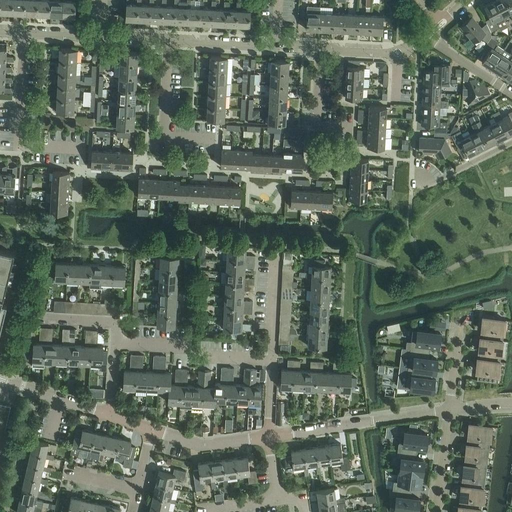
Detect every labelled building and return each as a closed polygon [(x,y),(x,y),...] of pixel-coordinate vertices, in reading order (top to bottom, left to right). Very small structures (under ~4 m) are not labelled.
[(13,0),(1,0),(1,13),(13,14),(13,0)] [(13,0),(13,14),(26,15),(26,0),(13,0)] [(39,0),(26,0),(26,15),(38,15),(39,0)] [(51,0),(53,0),(49,0),(46,0),(39,0),(38,15),(50,16),(51,0)] [(66,1),(65,0),(61,0),(62,1),(53,0),(51,0),(50,16),(63,16),(63,1),(66,1)] [(63,1),(63,16),(75,17),(76,2),(78,2),(78,0),(74,0),(74,1),(66,1),(63,1)] [(140,5),(141,4),(141,0),(137,0),(137,5),(126,4),(125,20),(139,20),(140,5)] [(152,5),(154,5),(154,0),(149,0),(150,5),(141,4),(140,5),(139,20),(152,21),(152,5)] [(164,6),(166,6),(166,0),(162,0),(162,6),(154,5),(152,5),(152,21),(163,22),(164,6)] [(176,6),(179,6),(179,0),(174,0),(175,6),(166,6),(164,6),(163,22),(175,22),(176,6)] [(188,7),(191,7),(191,0),(187,0),(187,7),(179,7),(179,6),(176,6),(175,22),(187,23),(188,7)] [(200,8),(203,8),(204,0),(200,0),(199,8),(191,7),(188,7),(187,23),(199,24),(200,8)] [(238,10),(237,26),(250,27),(251,12),(253,12),(253,3),(255,3),(255,1),(250,0),(250,3),(249,3),(249,11),(241,10),(238,10)] [(511,18),(511,11),(506,0),(496,0),(495,1),(503,17),(509,13),(511,18)] [(213,9),(216,9),(216,1),(212,1),(212,9),(203,8),(200,8),(199,24),(212,25),(213,9)] [(226,10),(228,10),(229,2),(224,1),(224,10),(216,9),(213,9),(212,25),(225,25),(226,10)] [(505,20),(503,17),(495,1),(485,6),(491,18),(485,21),(487,23),(487,24),(491,32),(500,28),(498,23),(505,20)] [(238,10),(241,10),(241,2),(237,2),(236,10),(228,10),(226,10),(225,25),(237,26),(238,10)] [(320,30),(321,13),(307,12),(306,29),(320,30)] [(332,31),(333,13),(321,13),(320,30),(332,31)] [(345,31),(346,14),(333,13),(332,31),(345,31)] [(358,32),(358,15),(346,14),(345,31),(358,32)] [(370,33),(371,15),(358,15),(358,32),(370,33)] [(371,15),(370,33),(383,34),(384,16),(371,15)] [(487,24),(487,23),(481,28),(472,17),(461,27),(474,42),(480,37),(487,42),(492,35),(491,35),(491,32),(487,24)] [(491,69),(504,49),(498,45),(499,42),(496,40),(499,35),(492,35),(487,42),(484,47),(490,51),(482,63),(491,69)] [(500,75),(511,56),(511,47),(510,50),(511,51),(511,53),(504,49),(491,69),(500,75)] [(0,60),(6,61),(14,62),(12,57),(6,57),(7,48),(0,48),(0,60)] [(59,62),(76,64),(77,49),(60,48),(59,62)] [(120,65),(137,65),(138,52),(120,51),(120,65)] [(210,69),(227,70),(228,57),(210,56),(210,69)] [(510,80),(511,76),(511,56),(500,75),(510,80)] [(6,67),(6,61),(0,60),(0,71),(5,71),(14,72),(12,67),(6,67)] [(271,72),(289,73),(289,61),(272,60),(271,72)] [(76,76),(76,64),(59,62),(58,76),(76,76)] [(137,78),(137,65),(120,65),(119,77),(137,78)] [(347,66),(347,77),(364,78),(364,67),(353,67),(348,66),(347,66)] [(226,83),(227,70),(210,69),(209,82),(226,83)] [(424,70),(424,81),(430,81),(449,82),(450,79),(450,70),(442,69),(442,71),(424,70)] [(5,77),(5,71),(0,71),(0,81),(5,82),(13,82),(11,78),(5,77)] [(288,86),(289,73),(271,72),(270,85),(288,86)] [(75,89),(76,76),(58,76),(58,88),(75,89)] [(136,91),(137,78),(119,77),(119,90),(136,91)] [(346,77),(346,87),(363,88),(364,78),(347,77),(346,77)] [(486,87),(476,80),(465,86),(463,86),(462,98),(465,98),(475,105),(485,99),(486,87)] [(4,88),(5,82),(0,81),(0,90),(1,91),(1,92),(12,93),(12,92),(11,88),(4,88)] [(449,86),(449,82),(424,81),(423,92),(441,93),(441,86),(449,86)] [(226,95),(226,83),(209,82),(208,95),(226,95)] [(287,98),(288,86),(270,85),(270,97),(287,98)] [(363,88),(346,87),(345,98),(363,99),(363,88)] [(74,102),(75,89),(58,88),(57,101),(74,102)] [(106,89),(103,89),(98,88),(98,96),(106,97),(106,89)] [(135,103),(136,91),(119,90),(118,102),(135,103)] [(440,100),(441,93),(423,92),(422,102),(448,104),(449,101),(440,100)] [(225,109),(226,95),(208,95),(208,108),(225,109)] [(286,112),(287,98),(270,97),(269,111),(286,112)] [(74,113),(74,102),(57,101),(56,112),(74,113)] [(135,116),(135,103),(118,102),(117,115),(135,116)] [(448,108),(448,104),(422,102),(422,113),(440,114),(440,107),(448,108)] [(369,116),(386,117),(387,107),(370,106),(369,116)] [(224,121),(225,109),(208,108),(207,120),(224,121)] [(286,125),(286,112),(269,111),(268,124),(286,125)] [(499,111),(496,113),(508,136),(511,133),(511,111),(508,113),(509,115),(503,118),(499,111)] [(439,122),(440,114),(422,113),(421,125),(435,126),(434,132),(447,132),(447,123),(439,122)] [(496,122),(490,125),(498,141),(508,136),(496,113),(493,114),(496,122)] [(134,129),(135,116),(117,115),(117,128),(134,129)] [(386,119),(386,117),(369,116),(368,127),(386,128),(390,128),(391,119),(386,119)] [(498,141),(490,125),(483,128),(479,121),(477,122),(476,122),(488,146),(498,141)] [(488,146),(476,122),(472,125),(476,132),(470,135),(478,151),(488,146)] [(478,151),(470,135),(464,138),(460,130),(459,131),(457,127),(454,126),(450,133),(452,137),(451,138),(452,142),(454,141),(457,146),(463,143),(469,155),(478,151)] [(385,138),(386,128),(368,127),(368,137),(385,138)] [(447,137),(447,132),(434,132),(434,138),(420,137),(420,152),(436,153),(438,157),(451,150),(445,138),(447,137)] [(392,138),(385,138),(368,137),(367,147),(384,148),(392,149),(392,138)] [(232,150),(222,149),(220,168),(231,168),(232,150)] [(92,150),(91,168),(101,168),(102,152),(102,151),(92,150)] [(241,169),(242,150),(232,150),(231,168),(241,169)] [(251,169),(253,154),(253,151),(242,150),(241,169),(251,169)] [(102,152),(101,168),(112,169),(113,152),(102,151),(102,152)] [(113,152),(112,169),(122,169),(123,152),(113,152)] [(123,152),(122,169),(132,170),(133,155),(133,153),(123,152)] [(292,170),(293,153),(283,153),(282,156),(283,156),(282,170),(292,170)] [(293,153),(292,170),(303,171),(304,154),(293,153)] [(261,172),(263,155),(253,154),(251,169),(251,171),(261,172)] [(272,172),(273,155),(263,155),(261,172),(272,172)] [(283,156),(282,156),(273,155),(272,172),(282,173),(282,170),(283,156)] [(351,169),(368,169),(369,159),(352,158),(351,169)] [(5,173),(4,192),(15,193),(15,177),(17,177),(17,166),(13,168),(12,174),(7,174),(5,173)] [(377,170),(368,169),(351,169),(350,179),(368,179),(368,173),(377,174),(377,170)] [(52,181),(69,182),(70,172),(53,171),(52,181)] [(148,196),(149,179),(139,178),(138,196),(148,196)] [(158,197),(159,180),(149,179),(148,196),(158,197)] [(367,190),(368,179),(350,179),(350,189),(367,190)] [(170,181),(170,180),(159,180),(158,197),(169,197),(170,181)] [(179,198),(180,184),(180,181),(170,180),(170,181),(169,197),(179,198)] [(69,193),(69,182),(52,181),(52,192),(69,193)] [(190,202),(190,184),(180,184),(179,198),(178,201),(190,202)] [(200,202),(201,185),(190,184),(190,202),(200,202)] [(211,203),(212,185),(201,185),(200,202),(211,203)] [(222,203),(222,186),(212,185),(211,203),(222,203)] [(230,204),(232,187),(222,186),(222,203),(230,204)] [(232,187),(230,204),(240,204),(241,187),(232,187)] [(367,201),(367,190),(350,189),(349,200),(367,201)] [(300,208),(301,190),(291,190),(291,192),(291,198),(290,207),(300,208)] [(311,208),(312,191),(301,190),(300,208),(311,208)] [(322,209),(323,192),(312,191),(311,208),(322,209)] [(68,203),(69,193),(52,192),(51,203),(68,203)] [(323,192),(322,209),(332,209),(333,192),(323,192)] [(68,214),(68,203),(51,203),(50,213),(68,214)] [(6,204),(6,213),(18,214),(18,212),(18,204),(9,204),(6,204)] [(0,238),(0,246),(7,248),(9,241),(0,238)] [(14,253),(0,248),(0,331),(6,309),(0,307),(1,303),(2,303),(14,253)] [(227,260),(255,262),(255,256),(246,255),(246,249),(228,249),(227,260)] [(160,268),(178,269),(179,257),(161,257),(160,268)] [(312,278),(330,279),(331,267),(326,266),(326,260),(314,259),(314,266),(313,266),(312,273),(307,273),(307,277),(312,277),(312,278)] [(255,268),(255,262),(227,260),(227,272),(245,273),(245,268),(255,268)] [(67,281),(68,263),(56,262),(55,281),(67,281)] [(78,282),(79,264),(68,263),(67,281),(78,282)] [(90,283),(91,264),(79,264),(78,282),(90,283)] [(101,283),(102,265),(91,264),(90,283),(90,288),(101,288),(101,283)] [(113,284),(114,265),(102,265),(101,283),(113,284)] [(114,265),(113,284),(124,284),(125,266),(114,265)] [(178,281),(178,269),(160,268),(159,280),(168,280),(178,281)] [(283,268),(282,276),(293,277),(294,269),(283,268)] [(244,278),(245,273),(227,272),(226,283),(254,285),(254,279),(244,278)] [(330,290),(330,279),(312,278),(311,289),(330,290)] [(177,292),(178,281),(168,280),(159,280),(159,286),(153,286),(153,291),(159,291),(168,291),(177,292)] [(253,291),(254,285),(226,283),(225,295),(244,296),(244,290),(253,291)] [(329,294),(330,290),(311,289),(311,300),(329,301),(332,302),(333,294),(329,294)] [(177,303),(177,292),(168,291),(159,291),(158,302),(168,303),(177,303)] [(243,301),(244,296),(225,295),(225,306),(253,308),(253,301),(243,301)] [(46,300),(46,311),(54,311),(54,301),(46,300)] [(328,313),(329,301),(311,300),(310,312),(328,313)] [(176,315),(177,303),(168,303),(158,302),(158,314),(168,314),(176,315)] [(252,314),(253,308),(225,306),(224,318),(242,319),(243,313),(252,314)] [(138,313),(133,312),(132,324),(143,325),(144,313),(138,313)] [(328,324),(328,313),(310,312),(310,318),(308,319),(310,322),(310,323),(328,324)] [(175,327),(176,315),(168,314),(158,314),(157,326),(175,327)] [(482,338),(503,341),(506,320),(483,317),(481,329),(483,330),(482,338)] [(242,324),(242,319),(224,318),(223,329),(242,330),(251,330),(252,324),(242,324)] [(327,336),(328,324),(310,323),(309,335),(327,336)] [(44,362),(46,328),(40,327),(39,343),(34,343),(33,362),(44,362)] [(56,363),(57,344),(52,344),(53,328),(46,328),(44,362),(56,363)] [(67,363),(69,329),(63,329),(62,345),(57,344),(56,363),(67,363)] [(79,364),(80,346),(75,345),(75,329),(69,329),(67,363),(79,364)] [(90,365),(92,330),(86,330),(85,346),(80,346),(79,364),(90,365)] [(92,330),(90,365),(102,365),(103,347),(97,347),(98,331),(92,330)] [(411,349),(427,351),(428,344),(439,346),(439,344),(441,344),(442,335),(440,335),(440,333),(418,330),(413,330),(412,342),(407,341),(406,348),(411,349)] [(327,347),(327,336),(309,335),(308,346),(327,347)] [(503,341),(482,338),(480,338),(478,350),(481,350),(480,359),(500,361),(503,341)] [(426,358),(427,351),(411,349),(408,369),(424,371),(435,372),(436,370),(437,370),(439,361),(437,361),(437,359),(426,358)] [(135,389),(137,355),(131,354),(130,370),(124,370),(123,389),(135,389)] [(146,390),(147,371),(143,371),(143,355),(137,355),(135,389),(146,390)] [(158,390),(160,356),(154,356),(153,372),(147,371),(146,390),(158,390)] [(170,385),(171,385),(171,373),(166,372),(166,356),(160,356),(158,390),(169,391),(170,391),(170,385)] [(500,361),(480,359),(477,358),(476,371),(478,371),(477,380),(498,383),(500,361)] [(293,388),(294,360),(288,360),(287,370),(282,369),(281,388),(293,388)] [(304,389),(305,371),(300,370),(300,361),(294,360),(293,388),(304,389)] [(315,390),(317,361),(311,361),(310,371),(305,371),(304,389),(315,390)] [(327,390),(328,372),(323,371),(323,362),(317,361),(315,390),(327,390)] [(338,391),(340,363),(333,362),(333,372),(328,372),(327,390),(338,391)] [(340,363),(338,391),(350,391),(351,386),(357,386),(357,378),(351,378),(351,373),(345,373),(346,363),(340,363)] [(226,402),(228,368),(221,367),(221,383),(215,383),(215,387),(214,401),(215,401),(226,402)] [(237,403),(238,384),(233,384),(234,368),(228,368),(226,402),(237,403)] [(249,403),(250,369),(244,368),(243,385),(238,384),(237,403),(249,403)] [(180,404),(182,369),(176,369),(175,385),(171,385),(170,385),(170,391),(169,391),(168,403),(180,404)] [(192,404),(193,386),(187,386),(188,370),(182,369),(180,404),(180,408),(191,409),(192,404)] [(250,369),(249,403),(248,413),(254,414),(256,410),(257,404),(261,404),(262,386),(256,385),(257,369),(250,369)] [(424,377),(424,371),(408,369),(406,388),(410,388),(433,391),(433,389),(435,390),(436,380),(434,380),(435,378),(424,377)] [(203,405),(205,370),(199,370),(198,386),(193,386),(192,404),(203,405)] [(215,387),(210,387),(211,371),(205,370),(203,405),(215,405),(215,401),(214,401),(215,387)] [(0,452),(0,453),(11,406),(0,403),(0,452)] [(469,440),(490,443),(492,426),(469,423),(467,436),(470,436),(469,440)] [(91,449),(95,432),(82,429),(81,436),(75,435),(70,454),(71,454),(75,455),(78,456),(80,447),(88,449),(88,448),(91,449)] [(398,450),(414,452),(415,446),(426,447),(426,445),(428,446),(429,436),(427,436),(427,434),(405,431),(403,444),(399,443),(398,450)] [(103,452),(106,435),(95,432),(91,449),(88,448),(88,449),(86,458),(89,458),(91,459),(91,458),(92,450),(100,452),(101,451),(103,452)] [(115,452),(119,438),(106,435),(103,452),(101,451),(100,452),(99,460),(103,461),(105,453),(115,455),(115,452)] [(115,452),(115,455),(125,458),(123,466),(127,467),(132,468),(132,467),(136,447),(130,446),(131,440),(119,438),(115,452)] [(45,458),(46,458),(53,460),(54,456),(47,454),(49,443),(34,439),(31,452),(45,456),(45,458)] [(487,464),(490,443),(469,440),(469,444),(466,444),(465,457),(467,457),(467,461),(487,464)] [(329,452),(330,463),(341,462),(342,470),(351,469),(349,457),(343,458),(341,444),(328,445),(329,452)] [(320,465),(330,463),(329,452),(328,445),(316,447),(316,452),(318,464),(316,465),(317,473),(321,473),(320,465)] [(308,466),(316,465),(318,464),(316,452),(316,447),(303,449),(304,452),(306,466),(304,466),(304,470),(305,476),(309,475),(308,466)] [(294,471),(304,470),(304,466),(306,466),(304,452),(303,449),(291,450),(292,456),(285,457),(286,468),(287,468),(288,472),(294,471)] [(413,459),(414,452),(398,450),(397,457),(399,458),(397,470),(400,470),(422,473),(423,472),(424,472),(426,462),(424,462),(424,460),(413,459)] [(44,466),(46,458),(45,458),(45,456),(31,452),(28,464),(43,468),(42,470),(43,470),(50,472),(51,468),(44,466)] [(235,458),(238,475),(248,474),(249,483),(258,482),(256,470),(250,471),(248,457),(235,458)] [(227,477),(238,475),(235,458),(223,460),(225,477),(223,477),(224,487),(228,486),(227,477)] [(215,479),(223,477),(225,477),(223,460),(211,462),(213,479),(211,479),(212,488),(216,488),(215,479)] [(485,484),(487,464),(467,461),(466,465),(464,465),(462,477),(465,477),(464,482),(485,484)] [(203,480),(211,479),(213,479),(211,462),(198,463),(199,469),(193,470),(196,491),(201,490),(204,489),(203,480)] [(41,478),(43,470),(42,470),(43,468),(28,464),(25,477),(40,480),(39,482),(40,482),(48,484),(49,480),(41,478)] [(159,471),(156,484),(168,486),(173,488),(176,478),(184,480),(186,471),(174,468),(173,474),(159,471)] [(420,485),(422,473),(400,470),(399,482),(394,481),(393,488),(409,490),(410,484),(420,485)] [(38,490),(40,482),(39,482),(40,480),(25,477),(22,488),(37,492),(37,494),(38,494),(45,496),(46,492),(38,490)] [(482,505),(485,484),(464,482),(464,486),(461,485),(460,498),(462,498),(461,502),(482,505)] [(171,498),(173,488),(168,486),(156,484),(153,496),(168,499),(170,499),(169,502),(170,502),(179,504),(180,500),(171,498)] [(36,500),(38,494),(37,494),(37,492),(22,488),(19,500),(34,504),(34,506),(35,506),(42,508),(43,502),(36,500)] [(337,503),(346,502),(345,498),(336,499),(335,488),(317,491),(319,503),(336,501),(336,503),(337,503)] [(408,497),(409,490),(393,488),(392,496),(397,496),(395,509),(418,511),(418,510),(420,510),(421,500),(419,500),(419,498),(408,497)] [(176,511),(168,510),(170,502),(169,502),(170,499),(168,499),(153,496),(150,508),(167,511),(166,511),(176,511)] [(80,511),(83,499),(71,497),(69,507),(63,506),(61,511),(80,511)] [(92,511),(95,502),(83,499),(80,511),(92,511)] [(34,504),(19,500),(16,511),(33,511),(35,506),(34,506),(34,504)] [(319,503),(320,511),(346,511),(347,510),(346,502),(337,503),(336,503),(336,501),(319,503)] [(105,511),(107,505),(95,502),(92,511),(105,511)] [(481,511),(482,505),(461,502),(461,506),(459,506),(457,511),(481,511)]
